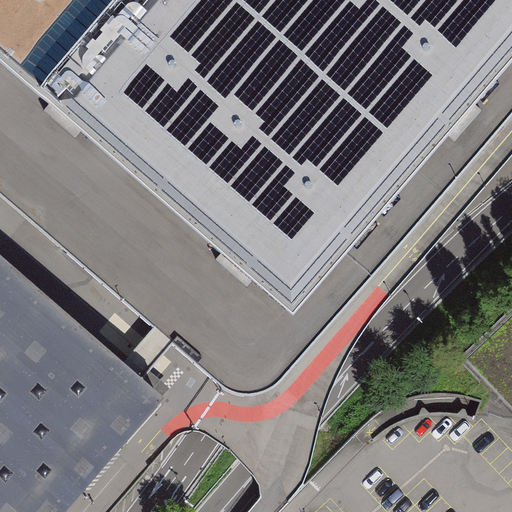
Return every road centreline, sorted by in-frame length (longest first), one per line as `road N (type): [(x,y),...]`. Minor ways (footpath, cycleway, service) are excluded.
road 1 (motorway): [(474,0),(207,433),(144,511)]
road 2 (motorway): [(0,87),(476,0)]
road 3 (motorway): [(221,511),(419,289),(511,200)]
road 4 (motorway): [(0,60),(200,0)]
